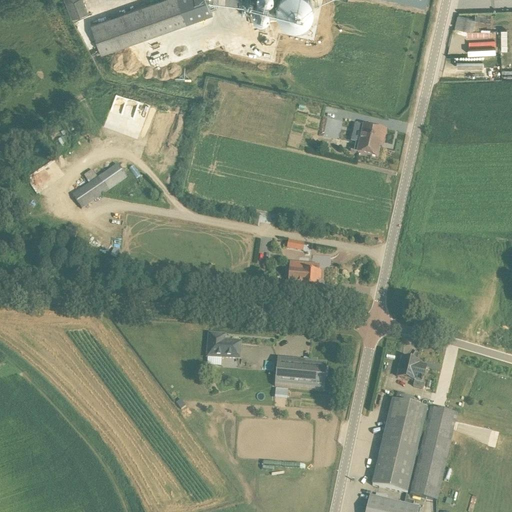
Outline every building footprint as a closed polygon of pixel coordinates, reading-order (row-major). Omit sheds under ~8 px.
[(83,0),(64,0),(70,14),(71,19),(79,16),(88,12),(83,0)] [(207,0),(160,0),(91,25),(101,54),(197,20),(213,14),(207,0)] [(491,14),(476,13),(475,20),(490,22),(491,14)] [(474,19),(458,16),(455,27),(472,31),(474,19)] [(386,132),(363,127),(357,154),(377,158),(381,143),(384,143),(386,132)] [(127,179),(118,166),(73,196),(82,210),(127,179)] [(317,288),(318,280),(320,281),(321,274),(320,273),(320,267),(304,266),(291,265),(290,272),(289,283),(303,284),(303,287),(317,288)] [(241,344),(224,343),(225,337),(210,335),(208,358),(240,361),(241,344)] [(327,364),(309,363),(310,359),(304,358),(303,362),(278,359),(275,387),(279,388),(324,392),(327,364)] [(427,367),(419,365),(419,363),(402,359),(398,378),(414,382),(413,387),(423,390),(425,383),(423,383),(427,367)] [(276,389),(275,397),(287,398),(288,390),(276,389)] [(397,393),(396,400),(403,402),(405,395),(397,393)] [(427,409),(417,405),(392,400),(372,487),(407,495),(427,409)] [(457,415),(431,409),(420,455),(410,496),(436,502),(457,415)] [(405,506),(370,497),(366,511),(417,511),(418,509),(413,508),(405,506)]
